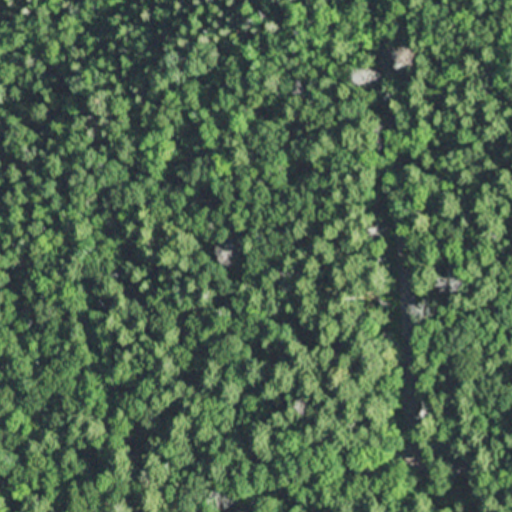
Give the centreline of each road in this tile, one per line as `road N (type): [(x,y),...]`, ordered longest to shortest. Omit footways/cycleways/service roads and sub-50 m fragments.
road 1 (residential): [(411,463),(397,0)]
road 2 (residential): [(238,511),(254,501),(411,463),(511,469)]
